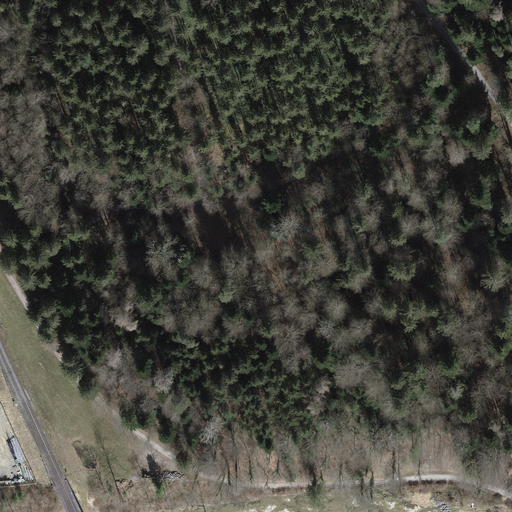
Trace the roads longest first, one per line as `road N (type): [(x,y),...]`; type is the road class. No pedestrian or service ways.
road 1 (track): [(0,259),(56,351),(95,396),(214,478),(277,485),(451,478),(511,497)]
road 2 (track): [(206,210),(239,206),(397,119),(410,105),(430,20)]
road 3 (track): [(206,210),(98,215),(64,249),(42,255),(0,238)]
road 4 (track): [(167,0),(206,210)]
road 5 (track): [(511,121),(430,20)]
